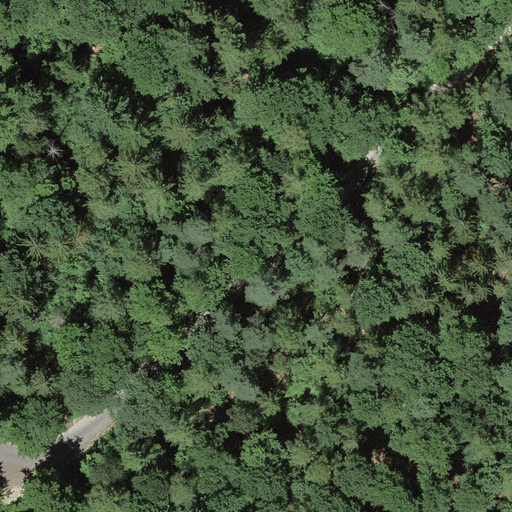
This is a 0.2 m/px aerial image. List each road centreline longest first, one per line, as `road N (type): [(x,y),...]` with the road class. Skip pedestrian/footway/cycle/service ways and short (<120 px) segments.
road 1 (track): [(511,24),(320,216),(127,388),(13,484),(0,470)]
road 2 (track): [(0,165),(26,0)]
